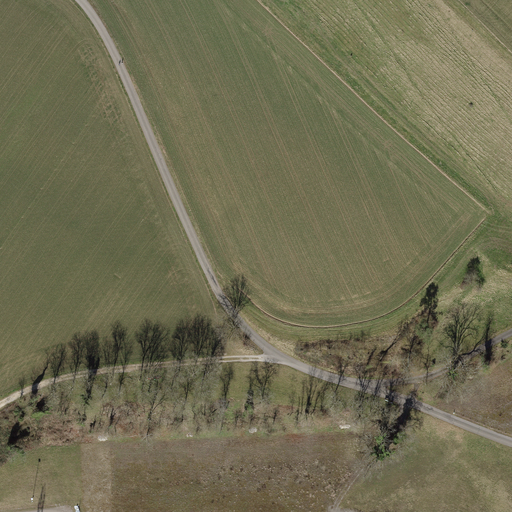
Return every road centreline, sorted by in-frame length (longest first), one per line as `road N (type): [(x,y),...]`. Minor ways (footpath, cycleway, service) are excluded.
road 1 (unclassified): [(80,0),(106,38),(218,293),(253,336),(278,357),(511,442)]
road 2 (track): [(278,357),(101,370),(0,404)]
road 3 (track): [(420,379),(399,424),(332,511)]
